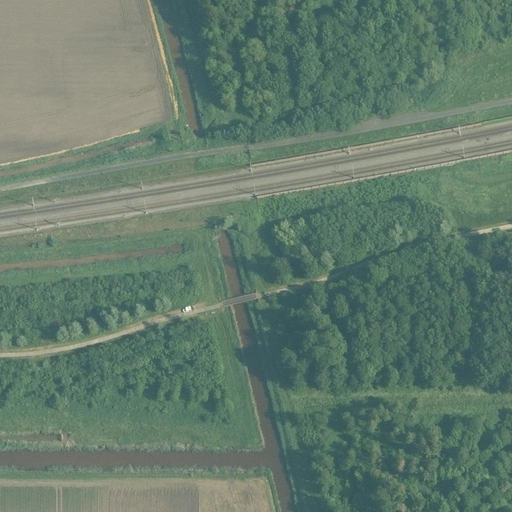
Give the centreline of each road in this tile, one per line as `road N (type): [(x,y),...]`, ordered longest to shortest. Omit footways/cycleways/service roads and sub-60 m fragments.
road 1 (track): [(312,511),(290,414),(511,409)]
road 2 (track): [(215,305),(198,242),(188,233),(0,254)]
road 3 (track): [(290,414),(248,241)]
